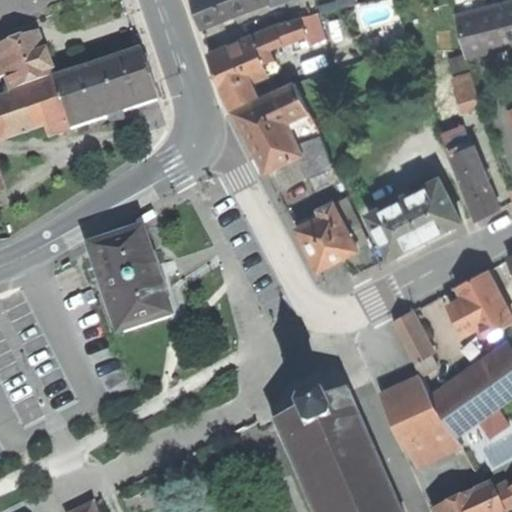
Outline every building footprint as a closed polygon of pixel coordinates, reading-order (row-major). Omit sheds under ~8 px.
[(191,0),(197,13),(202,27),(269,1),(268,0),(191,0)] [(511,2),(457,17),(468,56),(511,45),(511,2)] [(309,38),(312,46),(325,40),(317,13),(303,17),(309,38)] [(292,44),(309,38),(303,17),(278,23),(284,42),(290,40),(292,44)] [(270,48),(284,42),(278,23),(252,34),(253,38),(265,64),(275,59),(270,48)] [(10,91),(52,76),(51,71),(53,71),(49,58),(46,51),(44,52),(38,35),(0,49),(0,61),(3,70),(0,70),(0,78),(5,76),(10,91)] [(269,74),(265,64),(253,38),(210,55),(218,73),(234,109),(258,98),(250,83),(270,75),(269,74)] [(309,38),(292,44),(295,52),(312,46),(309,38)] [(55,79),(70,130),(158,100),(150,78),(140,51),(55,79)] [(279,70),(275,59),(265,64),(269,74),(279,70)] [(48,138),(70,130),(55,79),(0,99),(0,134),(25,134),(44,127),(48,138)] [(295,83),(235,111),(251,140),(259,155),(278,192),(303,180),(334,167),(320,128),(310,113),(295,83)] [(450,154),(477,220),(489,214),(499,209),(475,145),(471,146),(458,113),(482,106),(476,88),(431,101),(452,154),(450,154)] [(337,168),(310,179),(316,192),(343,181),(337,168)] [(440,179),(370,215),(392,257),(425,241),(462,221),(440,179)] [(335,202),(321,209),(324,215),(297,228),(307,248),(319,270),(360,249),(335,202)] [(153,213),(150,209),(132,220),(136,227),(150,219),(155,216),(153,213)] [(160,254),(153,256),(151,249),(149,250),(142,229),(90,247),(119,331),(171,314),(163,292),(165,292),(163,285),(170,283),(166,271),(160,254)] [(485,337),(511,322),(511,314),(489,270),(458,286),(464,298),(451,305),(459,320),(466,333),(479,326),(485,337)] [(394,322),(416,364),(433,355),(435,354),(413,312),(394,322)] [(511,398),(511,350),(436,404),(457,436),(511,398)] [(433,355),(416,364),(422,375),(439,366),(433,355)] [(463,445),(457,436),(436,404),(422,376),(382,394),(396,425),(407,449),(410,447),(419,467),(463,445)] [(400,511),(347,392),(325,403),(323,399),(297,410),(299,414),(275,425),(313,511),(400,511)] [(490,438),(511,424),(502,411),(481,425),(490,438)] [(494,491),(503,511),(504,511),(511,508),(511,487),(509,489),(507,485),(494,491)] [(503,511),(494,491),(491,487),(437,511),(503,511)]
